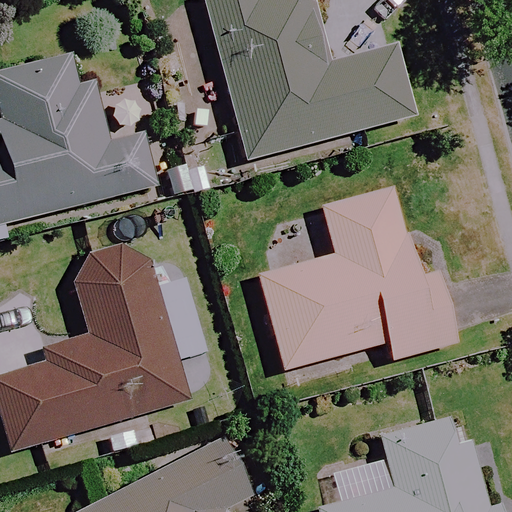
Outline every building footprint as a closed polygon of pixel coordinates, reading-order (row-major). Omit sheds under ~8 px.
[(329,70),(311,0),(239,0),(206,8),(245,164),(412,122),(395,54),(329,70)] [(79,94),(71,61),(0,76),(0,229),(156,196),(144,142),(107,150),(94,91),(79,94)] [(417,284),(393,194),(320,213),(332,262),(257,281),(281,375),(384,348),(389,366),(458,348),(439,278),(417,284)] [(149,291),(138,252),(69,272),(87,332),(40,345),(47,370),(0,383),(0,420),(10,455),(189,404),(156,289),(149,291)] [(457,450),(450,425),(377,444),(380,456),(318,472),(327,509),(315,511),(486,511),(470,446),(457,450)] [(228,511),(251,501),(225,448),(91,511),(228,511)]
